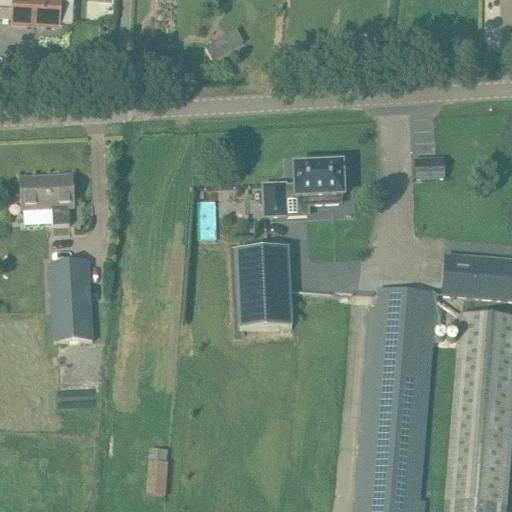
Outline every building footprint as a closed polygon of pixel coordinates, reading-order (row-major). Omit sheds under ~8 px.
[(0,0),(0,21),(12,23),(12,27),(40,28),(59,30),(59,27),(59,26),(74,27),(75,2),(60,1),(45,0),(0,0)] [(102,15),(115,16),(116,2),(103,2),(102,15)] [(214,44),(204,49),(212,63),(222,57),(214,44)] [(414,163),(415,181),(444,180),(443,162),(414,163)] [(343,199),(341,167),(338,167),(295,169),(294,169),(294,172),(295,188),(295,189),(294,189),(285,189),(285,201),(301,201),(306,200),(306,208),(340,206),(340,200),(340,199),(343,199)] [(73,200),(71,180),(20,182),(22,213),(50,211),(51,230),(68,230),(67,210),(73,209),(73,200)] [(285,187),(263,188),(263,198),(264,220),(286,219),(285,201),(285,189),(285,187)] [(291,331),(288,250),(235,253),(239,333),(291,331)] [(511,264),(446,258),(443,299),(511,304),(511,264)] [(88,265),(48,267),(52,346),(55,345),(58,345),(92,344),(88,265)] [(425,511),(426,504),(420,503),(434,334),(439,334),(441,313),(435,312),(437,298),(431,298),(378,293),(376,310),(371,310),(369,310),(352,511),(425,511)] [(504,511),(511,417),(511,320),(460,318),(443,511),(504,511)] [(205,350),(191,511),(271,511),(285,357),(205,350)] [(170,496),(171,463),(151,463),(150,496),(170,496)]
